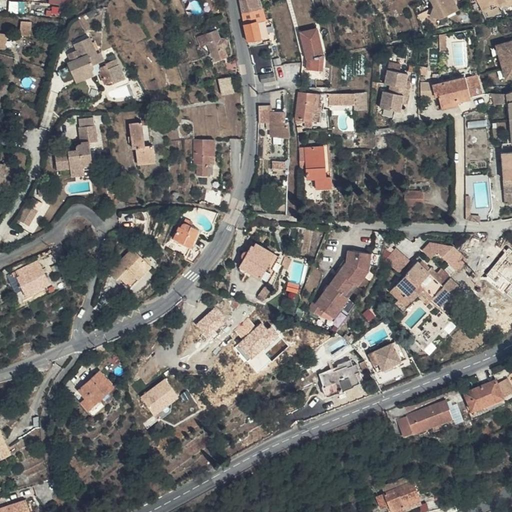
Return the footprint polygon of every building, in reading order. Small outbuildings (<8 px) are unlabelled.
[(10,0),(10,11),(27,11),(26,0),(10,0)] [(50,0),(51,13),(71,13),(70,0),(50,0)] [(256,24),(264,22),(259,0),(240,0),(248,44),(261,40),(256,24)] [(429,0),(426,2),(425,0),(410,0),(417,14),(429,9),(432,15),(429,24),(439,27),(456,19),(451,9),(454,7),(450,0),(429,0)] [(511,0),(470,0),(479,17),(487,13),(490,17),(500,12),(504,10),(504,7),(511,3),(511,0)] [(504,10),(500,12),(506,14),(511,10),(511,3),(504,7),(504,10)] [(34,21),(22,21),(21,34),(33,35),(34,21)] [(301,32),(307,54),(309,54),(312,59),(311,60),(310,70),(324,70),(326,56),(318,27),(301,32)] [(221,37),(218,30),(207,34),(216,61),(228,56),(226,48),(227,48),(229,45),(229,42),(228,39),(226,38),(224,37),(221,37)] [(84,68),(97,63),(93,55),(90,56),(83,39),(68,44),(71,51),(74,59),(64,63),(60,65),(60,67),(65,78),(85,71),(84,68)] [(511,76),(511,41),(498,45),(507,78),(511,76)] [(431,46),(434,61),(440,60),(437,45),(431,46)] [(71,51),(61,55),(64,63),(74,59),(71,51)] [(391,61),(389,67),(400,70),(402,63),(391,61)] [(100,89),(106,87),(100,72),(112,68),(110,62),(99,66),(99,67),(95,68),(94,71),(95,73),(93,75),(98,87),(100,89)] [(238,69),(237,62),(223,63),(224,71),(238,69)] [(99,67),(99,66),(97,63),(84,68),(85,71),(65,78),(67,84),(93,75),(95,73),(94,71),(95,68),(99,67)] [(60,67),(52,71),(57,82),(65,78),(60,67)] [(118,83),(112,68),(100,72),(106,87),(118,83)] [(263,82),(277,78),(275,70),(261,74),(263,82)] [(383,70),(382,81),(395,83),(396,72),(383,70)] [(232,77),(220,79),(224,96),(235,93),(232,77)] [(468,78),(459,81),(467,100),(474,98),(468,78)] [(395,119),(397,110),(398,103),(403,104),(405,90),(401,89),(402,84),(395,83),(382,81),(380,92),(384,92),(383,100),(379,99),(376,116),(395,119)] [(435,115),(445,112),(444,108),(450,107),(463,103),(462,101),(467,100),(459,81),(427,90),(430,101),(435,115)] [(310,123),(310,122),(314,95),(299,94),(295,121),(310,123)] [(329,107),(354,105),(353,94),(329,96),(328,97),(329,107)] [(367,111),(367,94),(360,94),(353,94),(354,105),(354,112),(367,111)] [(503,109),(511,105),(511,95),(502,100),(503,109)] [(486,109),(500,102),(500,101),(485,100),(486,109)] [(487,114),(500,112),(500,102),(486,109),(487,114)] [(511,149),(511,105),(503,109),(506,150),(511,149)] [(271,138),(287,137),(287,122),(284,123),(283,114),(270,114),(270,107),(255,108),(256,114),(256,125),(265,124),(266,130),(269,130),(271,138)] [(73,126),(74,136),(88,133),(87,125),(73,126)] [(139,152),(135,127),(126,129),(129,154),(132,153),(134,169),(150,166),(148,151),(144,151),(139,152)] [(88,133),(74,136),(74,144),(69,152),(63,153),(63,168),(63,171),(78,169),(78,165),(87,164),(85,144),(90,143),(88,133)] [(365,140),(352,142),(352,147),(353,148),(383,145),(383,138),(365,140)] [(214,141),(202,140),(202,157),(194,157),(194,165),(199,165),(199,179),(207,179),(208,165),(213,165),(214,141)] [(325,188),(324,176),(323,146),(298,147),(298,153),(298,167),(305,166),(306,176),(310,176),(310,189),(325,188)] [(511,151),(511,155),(503,156),(505,203),(511,202),(511,151)] [(53,169),(63,168),(63,153),(48,155),(49,164),(52,163),(53,169)] [(78,171),(78,169),(63,171),(64,177),(79,175),(78,171)] [(407,204),(424,205),(424,191),(407,191),(407,204)] [(468,220),(479,221),(479,215),(473,214),(472,195),(468,195),(468,220)] [(211,215),(213,206),(196,203),(195,213),(211,215)] [(29,204),(20,219),(30,225),(39,210),(29,204)] [(187,255),(194,239),(186,235),(180,233),(179,235),(176,234),(170,248),(187,255)] [(432,257),(438,251),(458,270),(466,261),(438,234),(423,249),(432,257)] [(274,256),(254,244),(250,250),(247,249),(246,250),(245,251),(244,253),(245,256),(247,257),(243,264),(242,266),(242,267),(243,269),(244,271),(247,271),(249,270),(250,268),(264,276),(274,256)] [(398,247),(386,259),(399,271),(411,259),(398,247)] [(130,288),(154,270),(140,249),(112,270),(118,278),(121,275),(130,288)] [(368,265),(367,252),(345,252),(345,265),(360,266),(368,265)] [(283,260),(277,256),(271,266),(277,269),(283,260)] [(454,278),(449,283),(446,286),(431,272),(433,270),(423,260),(421,262),(419,261),(404,278),(406,279),(393,291),(408,306),(419,294),(429,303),(433,298),(444,309),(457,296),(455,294),(462,287),(454,278)] [(18,276),(28,295),(51,283),(42,264),(18,276)] [(360,274),(360,266),(345,265),(338,275),(352,285),(356,287),(363,277),(360,274)] [(446,286),(449,283),(434,268),(433,270),(431,272),(446,286)] [(352,285),(338,275),(329,287),(343,297),(352,285)] [(347,299),(356,287),(352,285),(343,297),(347,299)] [(340,310),(347,299),(343,297),(329,287),(322,298),(340,310)] [(333,320),(340,310),(322,298),(315,307),(313,306),(307,314),(319,319),(323,313),(333,320)] [(217,307),(198,323),(209,335),(228,319),(217,307)] [(263,322),(240,343),(252,357),(280,333),(273,325),(269,328),(263,322)] [(40,334),(44,340),(56,330),(52,324),(40,334)] [(370,351),(380,370),(401,360),(392,340),(370,351)] [(346,366),(331,372),(331,375),(320,379),(319,379),(321,385),(320,386),(325,397),(335,393),(336,394),(352,388),(351,387),(357,384),(355,377),(360,376),(356,365),(348,368),(346,366)] [(318,372),(319,375),(330,368),(329,367),(318,372)] [(319,375),(320,379),(331,375),(331,372),(330,368),(319,375)] [(92,407),(100,400),(116,386),(100,370),(79,389),(84,394),(82,396),(92,407)] [(386,381),(380,370),(375,373),(381,384),(386,381)] [(493,380),(464,395),(472,411),(501,396),(510,392),(501,376),(493,380)] [(166,379),(143,396),(156,413),(179,396),(166,379)] [(451,419),(446,401),(398,418),(403,436),(451,419)] [(278,425),(279,425),(271,412),(264,416),(271,429),(278,425)] [(0,431),(0,457),(3,462),(13,457),(0,431)] [(384,493),(389,504),(391,510),(420,498),(412,481),(384,493)] [(389,504),(384,493),(378,495),(382,506),(389,504)] [(0,511),(33,511),(28,498),(10,505),(11,510),(3,511),(2,511),(1,508),(0,505),(0,504),(0,511)]
